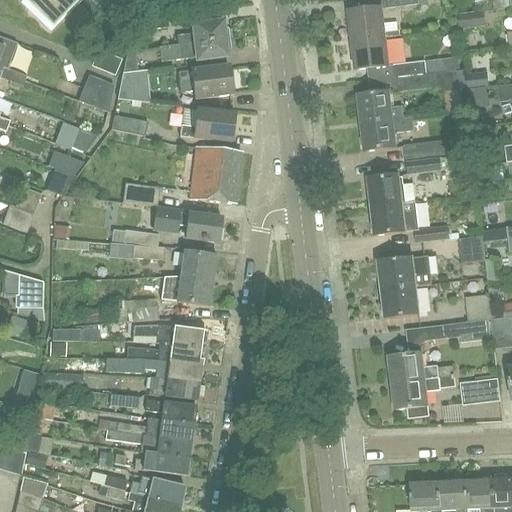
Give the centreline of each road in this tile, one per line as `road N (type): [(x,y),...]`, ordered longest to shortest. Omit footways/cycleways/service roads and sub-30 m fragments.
road 1 (residential): [(216,511),(259,228),(269,211),(295,204)]
road 2 (residential): [(325,454),(295,204)]
road 3 (residential): [(295,204),(271,0)]
road 4 (residential): [(325,454),(511,444)]
